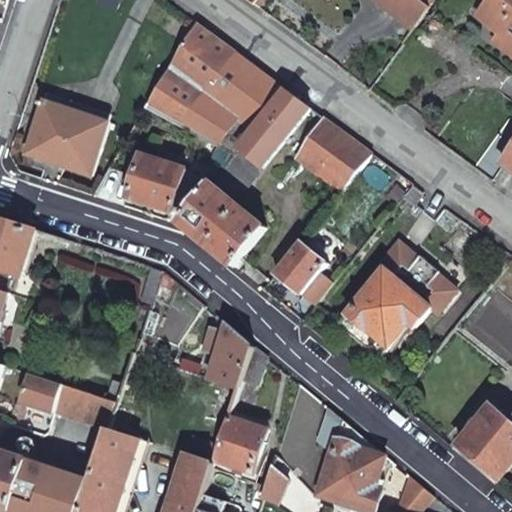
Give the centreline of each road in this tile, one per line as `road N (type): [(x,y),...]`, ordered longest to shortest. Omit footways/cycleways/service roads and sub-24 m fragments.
road 1 (residential): [(487,511),(171,250),(0,193)]
road 2 (residential): [(198,0),(511,227)]
